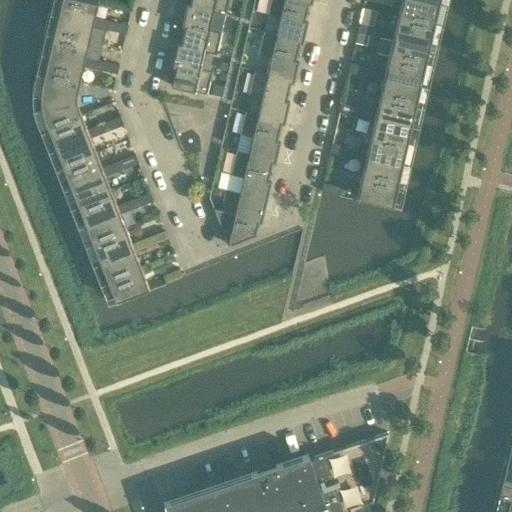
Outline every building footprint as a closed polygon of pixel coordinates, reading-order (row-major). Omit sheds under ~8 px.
[(97,0),(60,0),(57,13),(93,21),(92,25),(109,29),(111,21),(94,17),(98,0),(97,0)] [(187,3),(187,4),(226,13),(228,0),(190,0),(190,3),(187,3)] [(264,30),(263,32),(303,41),(306,27),(303,27),(309,1),(311,2),(312,1),(307,0),(270,0),(268,13),(280,16),(276,33),(264,30)] [(401,0),(398,15),(434,23),(438,3),(423,0),(401,0)] [(178,42),(178,44),(217,53),(222,31),(209,28),(213,11),(226,14),(226,13),(187,4),(184,17),(186,18),(181,43),(178,42)] [(57,13),(53,33),(88,41),(92,25),(93,21),(57,13)] [(394,35),(429,43),(434,23),(398,15),(395,31),(394,35)] [(129,25),(111,21),(109,29),(127,34),(129,25)] [(358,31),(376,36),(378,27),(360,23),(358,31)] [(389,55),(425,63),(429,43),(394,35),(395,31),(378,27),(376,36),(393,40),(389,55)] [(255,70),(254,71),(293,80),(297,67),(294,66),(299,41),(302,42),(303,41),(263,32),(259,53),(271,56),(267,73),(255,70)] [(53,33),(48,53),(84,61),(83,65),(100,69),(102,60),(85,56),(88,41),(53,33)] [(217,53),(178,44),(174,57),(177,58),(171,85),(207,93),(212,71),(200,68),(204,51),(216,54),(217,53)] [(48,53),(44,73),(79,80),(83,65),(84,61),(48,53)] [(384,75),(420,83),(425,63),(389,55),(386,71),(384,75)] [(102,60),(100,69),(117,73),(119,64),(102,60)] [(220,69),(229,71),(230,63),(222,61),(220,69)] [(349,72),(366,76),(368,67),(351,63),(349,72)] [(380,95),(415,103),(420,83),(384,75),(386,71),(368,67),(366,76),(383,80),(380,95)] [(254,71),(245,111),(284,120),(287,107),(284,106),(290,81),(293,82),(293,80),(254,71)] [(40,94),(40,100),(76,97),(77,90),(79,80),(44,73),(42,81),(40,94)] [(375,115),(411,123),(415,103),(380,95),(376,111),(375,115)] [(44,118),(48,127),(81,114),(78,105),(76,97),(40,100),(41,106),(44,118)] [(339,111),(357,116),(359,107),(342,103),(339,111)] [(371,135),(406,143),(411,123),(375,115),(376,111),(359,107),(357,116),(374,120),(371,135)] [(236,150),(236,151),(275,160),(278,147),(275,146),(281,121),(284,122),(284,120),(245,111),(240,133),(253,136),(249,153),(236,150)] [(48,127),(55,146),(89,133),(87,129),(81,114),(48,127)] [(104,122),(107,131),(124,124),(121,116),(104,122)] [(55,146),(63,165),(96,152),(91,137),(107,131),(104,122),(87,129),(89,133),(55,146)] [(366,155),(402,163),(406,143),(371,135),(367,150),(366,155)] [(330,151),(348,155),(350,146),(332,142),(330,151)] [(365,159),(362,175),(397,183),(402,163),(366,155),(367,150),(350,146),(348,155),(365,159)] [(243,176),(239,194),(266,200),(269,187),(266,186),(272,161),(275,162),(275,160),(236,151),(231,173),(243,176)] [(63,165),(70,184),(104,171),(102,167),(96,152),(63,165)] [(119,160),(122,169),(139,162),(135,154),(119,160)] [(70,184),(77,203),(111,190),(105,175),(122,169),(119,160),(102,167),(104,171),(70,184)] [(397,183),(362,175),(357,196),(359,196),(392,204),(397,183)] [(321,191),(339,195),(341,186),(323,182),(321,191)] [(77,203),(85,222),(119,209),(117,205),(111,190),(77,203)] [(134,198),(137,207),(154,200),(150,192),(134,198)] [(266,200),(239,194),(235,213),(214,208),(228,244),(255,233),(260,213),(263,214),(266,200)] [(85,222),(92,241),(126,228),(120,213),(137,207),(134,198),(117,205),(119,209),(85,222)] [(92,241),(100,260),(134,247),(132,243),(126,228),(92,241)] [(148,236),(152,245),(168,238),(165,230),(148,236)] [(100,260),(107,279),(141,266),(135,251),(152,245),(148,236),(132,243),(134,247),(100,260)] [(141,266),(107,279),(115,299),(149,286),(141,266)] [(163,275),(166,283),(183,276),(180,268),(163,275)] [(370,511),(367,502),(372,500),(388,432),(223,487),(180,502),(178,503),(176,504),(175,505),(174,507),(173,509),(172,511),(370,511)] [(511,480),(505,479),(499,507),(511,510),(511,480)]
